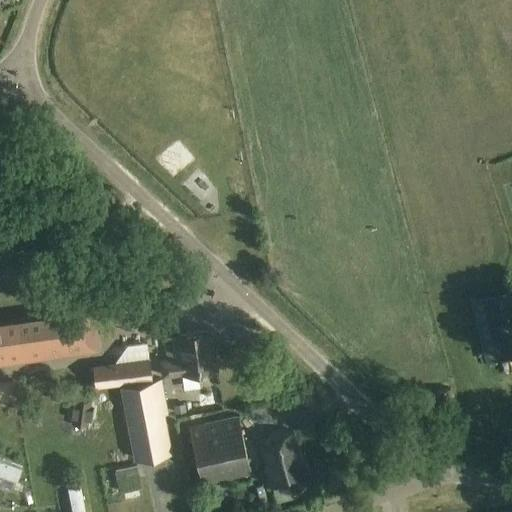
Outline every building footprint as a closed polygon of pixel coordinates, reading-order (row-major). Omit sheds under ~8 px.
[(468,294),(483,361),(511,355),(511,296),(509,285),(468,294)] [(0,366),(100,352),(94,309),(0,322),(0,401),(17,400),(14,382),(0,384),(0,366)] [(217,369),(212,331),(177,335),(177,336),(165,337),(168,360),(161,360),(163,375),(182,373),(182,374),(217,369)] [(130,356),(154,355),(154,345),(130,346),(130,356)] [(114,363),(93,366),(96,387),(153,380),(150,359),(114,363)] [(127,419),(135,461),(172,454),(159,381),(122,388),(127,419)] [(458,411),(451,388),(436,393),(443,416),(458,411)] [(250,474),(237,417),(190,427),(203,484),(250,474)] [(300,454),(294,431),(260,441),(268,467),(264,468),(270,487),(310,476),(304,452),(300,454)]
